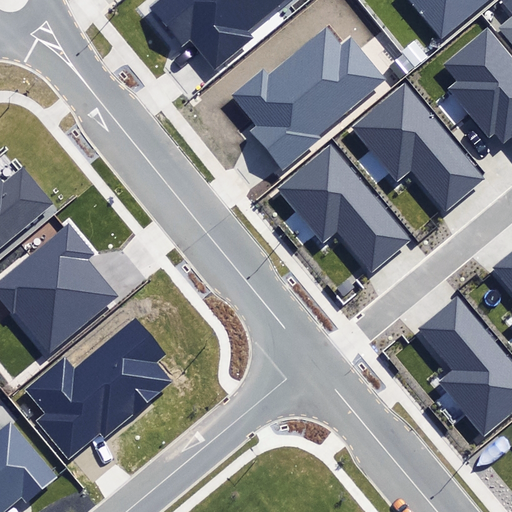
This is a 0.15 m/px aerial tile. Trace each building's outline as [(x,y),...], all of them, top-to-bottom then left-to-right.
[(247,31),(284,0),(160,0),(151,8),(181,45),(189,39),(213,69),(252,38),(247,31)] [(406,0),(442,41),(489,0),(406,0)] [(511,18),(501,29),(511,42),(511,18)] [(253,133),(280,167),(391,80),(355,35),(342,45),(328,27),(268,75),(263,69),(233,92),(261,127),(253,133)] [(449,88),(491,136),(497,131),(506,141),(511,136),(511,56),(487,27),(443,65),(457,82),(449,88)] [(410,174),(445,214),(484,180),(404,87),(353,131),(399,184),(410,174)] [(337,232),(371,272),(411,238),(330,145),(279,189),(325,242),(337,232)] [(0,250),(56,204),(24,165),(4,182),(0,177),(0,250)] [(15,311),(50,353),(118,297),(88,260),(94,255),(68,223),(0,279),(0,299),(12,314),(15,311)] [(511,319),(511,320),(511,252),(491,270),(511,295),(511,319)] [(439,380),(487,436),(511,415),(511,358),(460,296),(419,330),(452,370),(439,380)] [(38,421),(69,458),(101,432),(106,438),(150,402),(175,381),(160,363),(169,356),(136,317),(74,369),(65,359),(28,390),(33,397),(47,413),(38,421)] [(0,511),(3,511),(21,498),(26,503),(57,477),(10,422),(0,430),(0,511)]
